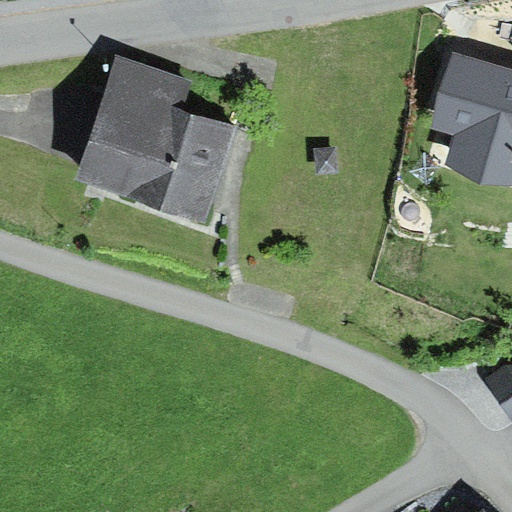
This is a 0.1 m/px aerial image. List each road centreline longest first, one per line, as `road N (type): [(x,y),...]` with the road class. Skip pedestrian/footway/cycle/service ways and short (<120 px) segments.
road 1 (track): [(0,239),(284,335),(427,395),(511,487)]
road 2 (tertiary): [(0,44),(227,12)]
road 3 (track): [(473,448),(354,511)]
